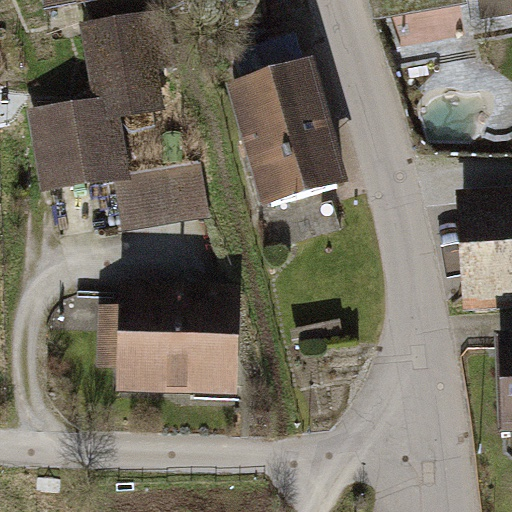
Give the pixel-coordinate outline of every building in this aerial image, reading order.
[(369,0),(373,18),(470,1),(469,0),(369,0)] [(96,28),(110,111),(155,104),(149,70),(175,66),(166,16),(96,28)] [(305,67),(240,86),(251,123),(244,124),(250,144),(257,143),(276,207),(340,188),(305,67)] [(55,191),(121,180),(110,111),(44,122),(55,191)] [(202,167),(121,180),(129,226),(209,213),(202,167)] [(511,200),(470,203),(476,299),(511,296),(511,200)] [(237,298),(128,295),(126,386),(235,388),(237,298)]
